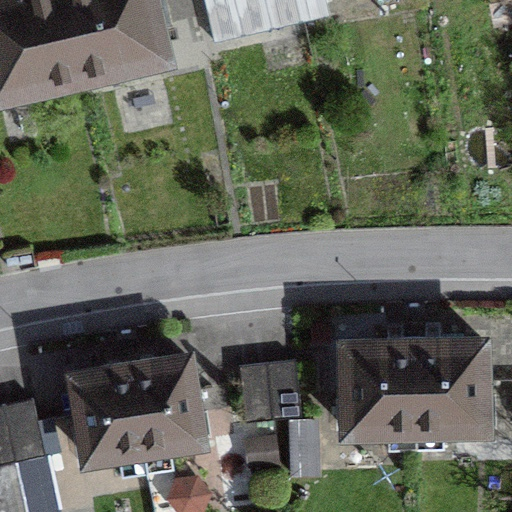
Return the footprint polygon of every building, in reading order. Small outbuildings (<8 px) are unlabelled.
[(151,0),(0,0),(0,94),(165,57),(154,8),(151,0)] [(325,0),(204,0),(214,40),(329,13),(325,0)] [(442,335),(412,336),(414,427),(484,426),(482,340),(442,340),(442,335)] [(386,342),(346,343),(348,429),(414,427),(412,336),(386,337),(386,342)] [(187,357),(132,365),(144,447),(199,438),(187,357)] [(296,359),(239,365),(245,420),(302,414),(296,359)] [(132,365),(75,374),(87,455),(144,447),(132,365)] [(32,398),(0,404),(0,511),(40,511),(55,509),(44,455),(43,451),(32,398)]
